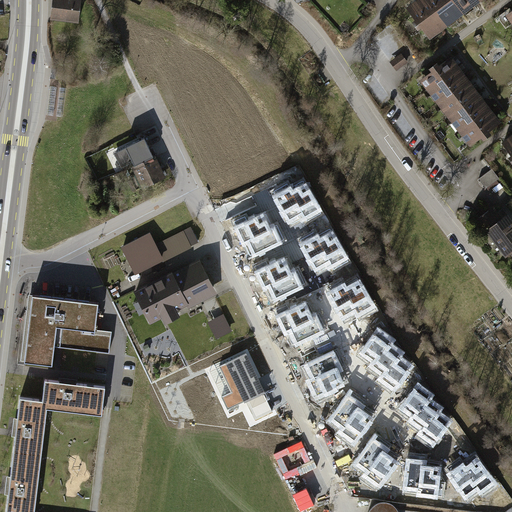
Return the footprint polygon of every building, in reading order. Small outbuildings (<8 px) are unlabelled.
[(51,0),(49,21),(78,24),(80,0),(51,0)] [(424,0),(416,0),(405,9),(429,40),(446,28),(424,0)] [(424,0),(446,28),(462,15),(449,0),(424,0)] [(449,0),(462,15),(478,3),(475,0),(449,0)] [(408,63),(401,54),(389,63),(396,72),(408,63)] [(452,61),(419,83),(427,95),(460,73),(452,61)] [(460,73),(427,95),(436,107),(468,85),(460,73)] [(468,85),(436,107),(444,120),(477,97),(468,85)] [(49,115),(64,116),(66,88),(52,87),(49,115)] [(477,97),(444,120),(452,132),(485,109),(477,97)] [(485,109),(452,132),(461,144),(494,121),(485,109)] [(145,135),(112,150),(121,168),(130,163),(132,165),(156,154),(152,147),(151,148),(145,135)] [(156,154),(132,165),(142,187),(166,175),(156,154)] [(480,177),(486,186),(500,177),(493,168),(480,177)] [(289,181),(272,190),(291,223),(305,216),(307,220),(322,212),(305,181),(293,188),(289,181)] [(245,215),(234,220),(249,254),(283,238),(276,224),(272,226),(265,211),(247,219),(245,215)] [(511,222),(507,216),(486,232),(500,250),(511,240),(511,222)] [(150,233),(122,248),(136,275),(199,242),(191,227),(156,245),(150,233)] [(318,231),(301,241),(319,272),(333,264),(335,268),(349,260),(332,230),(321,237),(318,231)] [(267,260),(255,265),(271,299),(305,283),(298,269),(294,271),(287,256),(269,264),(267,260)] [(201,260),(136,292),(151,324),(162,319),(165,325),(181,317),(178,311),(188,306),(189,309),(218,294),(201,260)] [(345,280),(328,289),(345,320),(359,312),(361,316),(375,308),(359,279),(348,285),(345,280)] [(94,329),(97,301),(32,294),(24,360),(51,363),(53,346),(109,352),(111,331),(94,329)] [(287,304),(275,310),(291,343),(325,327),(318,313),(314,315),(307,300),(289,308),(287,304)] [(224,315),(208,323),(217,339),(233,331),(224,315)] [(394,338),(378,327),(360,354),(372,363),(369,367),(381,375),(377,380),(392,390),(410,364),(398,356),(402,350),(390,343),(394,338)] [(303,366),(319,400),(331,394),(329,390),(346,381),(339,366),(344,364),(337,350),(303,366)] [(246,352),(219,364),(232,391),(222,396),(228,409),(246,401),(255,419),(273,411),(246,352)] [(41,401),(40,407),(46,407),(100,414),(103,387),(43,380),(41,401)] [(434,393),(418,383),(400,410),(412,418),(409,423),(421,431),(417,436),(432,446),(450,420),(439,412),(442,406),(431,398),(434,393)] [(366,399),(351,389),(330,420),(341,428),(338,433),(352,443),(374,412),(362,404),(366,399)] [(40,459),(46,407),(40,407),(41,401),(19,399),(12,456),(40,459)] [(391,443),(376,433),(354,464),(366,472),(362,477),(377,487),(398,456),(387,448),(391,443)] [(426,455),(410,453),(405,491),(443,495),(444,482),(438,481),(440,462),(425,460),(426,455)] [(461,457),(446,468),(468,499),(481,490),(484,494),(498,485),(475,453),(464,461),(461,457)] [(33,511),(40,459),(12,456),(5,511),(33,511)] [(394,503),(386,501),(379,502),(373,506),(369,511),(399,511),(399,510),(394,503)]
